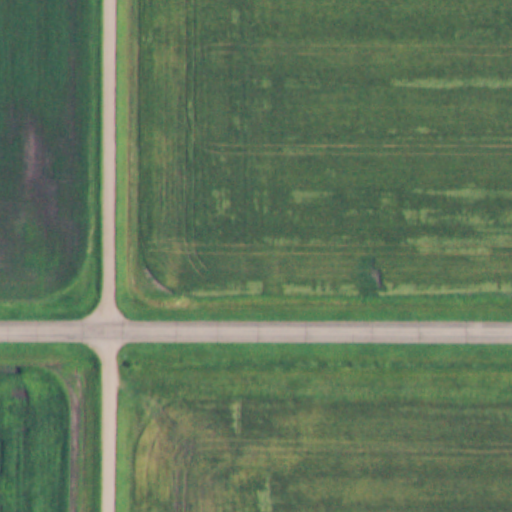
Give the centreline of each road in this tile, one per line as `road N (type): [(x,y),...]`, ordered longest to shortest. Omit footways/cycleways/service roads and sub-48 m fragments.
road 1 (residential): [(109,511),(111,0)]
road 2 (tertiary): [(511,331),(0,330)]
